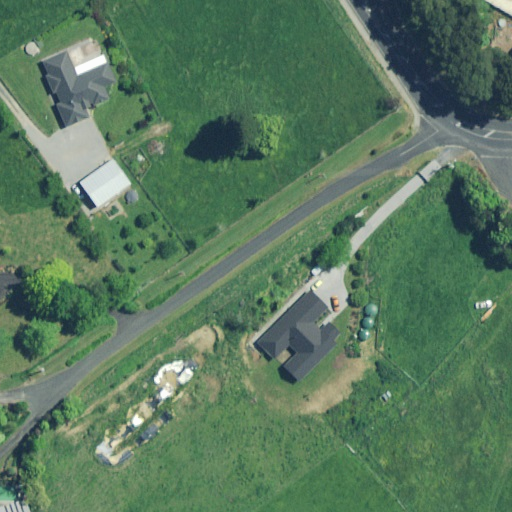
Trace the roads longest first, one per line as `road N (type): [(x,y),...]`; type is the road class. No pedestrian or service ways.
road 1 (unclassified): [(450,117),(156,313),(47,402)]
road 2 (unclassified): [(361,0),(450,117)]
